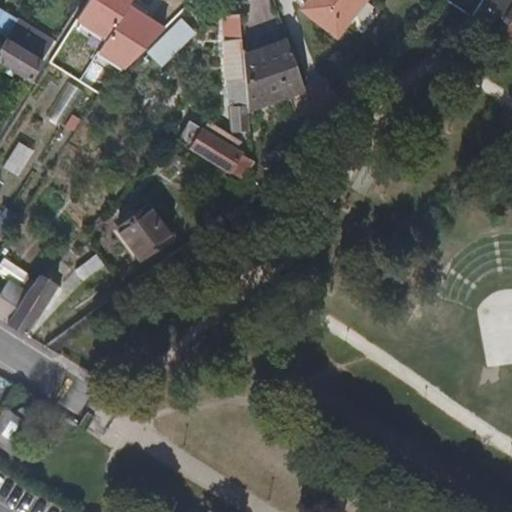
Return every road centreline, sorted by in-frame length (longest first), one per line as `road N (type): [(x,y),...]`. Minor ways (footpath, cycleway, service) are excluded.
road 1 (track): [(51,382),(67,357),(194,284),(253,272),(301,246),(375,128),(416,80),(448,72),(511,99)]
road 2 (track): [(253,272),(511,446)]
road 3 (track): [(253,272),(169,353),(120,424)]
